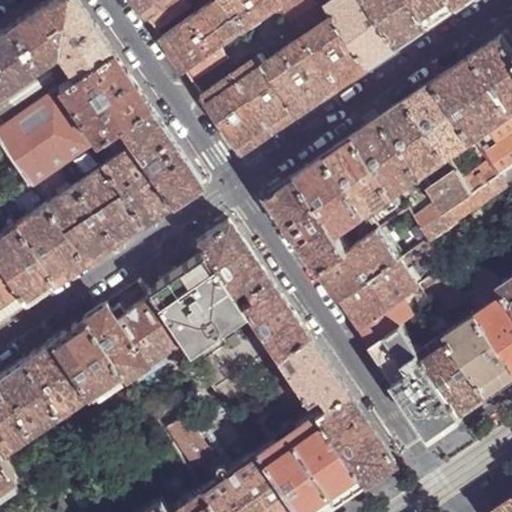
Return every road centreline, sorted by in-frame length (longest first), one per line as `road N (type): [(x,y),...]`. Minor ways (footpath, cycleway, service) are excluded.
road 1 (residential): [(235,184),(462,511)]
road 2 (residential): [(235,184),(508,0)]
road 3 (residential): [(0,342),(235,184)]
road 4 (residential): [(102,0),(235,184)]
